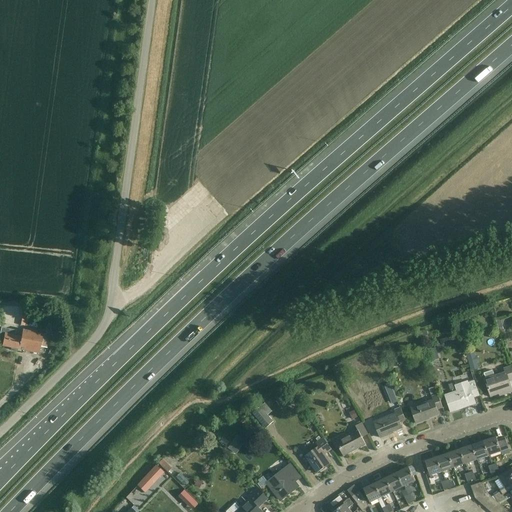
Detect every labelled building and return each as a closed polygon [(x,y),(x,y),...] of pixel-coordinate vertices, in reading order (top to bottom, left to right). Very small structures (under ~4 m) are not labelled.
[(0,336),(0,345),(2,346),(10,348),(10,349),(17,351),(17,349),(38,353),(39,346),(46,348),(48,335),(51,335),(53,328),(45,326),(44,334),(22,330),(21,336),(14,335),(15,333),(9,332),(9,334),(4,333),(3,337),(0,336)] [(451,336),(439,339),(441,345),(452,342),(451,336)] [(435,349),(428,351),(432,362),(439,360),(435,349)] [(483,373),(485,378),(484,379),(490,396),(503,392),(503,394),(511,391),(508,381),(511,379),(511,371),(510,366),(504,368),(505,372),(494,376),(492,370),(483,373)] [(455,385),(457,392),(445,395),(451,412),(475,404),(473,398),(479,396),(473,379),(467,381),(455,385)] [(391,385),(385,387),(392,405),(398,402),(391,385)] [(436,410),(442,408),(437,394),(431,396),(433,400),(411,408),(416,424),(427,420),(427,419),(438,415),(436,410)] [(272,423),(267,416),(272,412),(265,403),(252,413),(264,429),(272,423)] [(400,423),(406,421),(400,407),(393,410),(394,414),(374,422),(380,438),(391,434),(390,432),(402,428),(400,423)] [(354,411),(349,413),(353,420),(358,417),(354,411)] [(361,437),(367,434),(361,423),(355,426),(357,430),(335,441),(343,456),(365,444),(361,437)] [(237,437),(227,450),(235,455),(245,442),(237,437)] [(496,437),(484,441),(489,455),(501,451),(508,449),(504,437),(497,440),(496,437)] [(324,454),(330,449),(323,438),(316,443),(319,447),(305,456),(317,472),(330,463),(324,454)] [(484,441),(472,445),(477,459),(489,455),(484,441)] [(472,445),(460,449),(465,463),(477,459),(472,445)] [(460,449),(449,453),(454,467),(465,463),(460,449)] [(449,453),(437,457),(442,471),(454,467),(449,453)] [(442,471),(437,457),(425,461),(430,475),(442,471)] [(163,460),(159,464),(167,473),(171,469),(163,460)] [(291,484),(301,476),(291,464),(266,483),(280,500),(295,488),(291,484)] [(155,466),(137,487),(144,493),(163,473),(155,466)] [(408,467),(397,472),(403,486),(415,480),(408,467)] [(397,472),(386,478),(392,491),(403,486),(397,472)] [(386,478),(375,483),(381,497),(392,491),(386,478)] [(197,480),(194,486),(199,489),(202,483),(197,480)] [(482,482),(470,486),(473,492),(484,488),(482,482)] [(381,497),(375,483),(363,489),(368,498),(370,502),(381,497)] [(240,508),(236,503),(226,511),(262,511),(258,508),(267,499),(257,487),(247,497),(249,500),(240,508)] [(484,488),(473,492),(475,498),(486,491),(484,488)] [(359,491),(352,496),(357,504),(357,505),(359,508),(366,503),(363,500),(365,498),(359,491)] [(486,491),(475,498),(482,504),(490,495),(486,491)] [(490,495),(482,504),(486,508),(494,499),(490,495)] [(334,511),(350,511),(348,509),(353,504),(349,499),(343,503),(344,504),(334,511)] [(494,499),(486,508),(490,511),(498,503),(494,499)] [(366,503),(359,508),(362,511),(368,506),(366,503)] [(498,503),(490,511),(497,511),(503,507),(498,503)]
